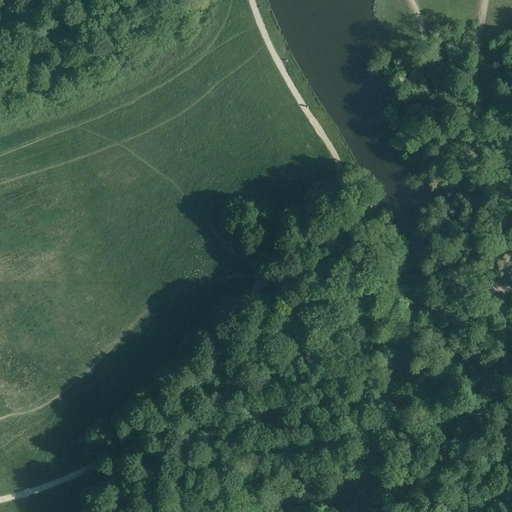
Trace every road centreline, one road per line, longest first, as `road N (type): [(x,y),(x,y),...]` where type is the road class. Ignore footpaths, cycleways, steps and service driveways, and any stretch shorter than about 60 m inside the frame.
road 1 (unknown): [(511,263),(502,449),(485,511)]
road 2 (unknown): [(511,194),(478,97),(484,0)]
